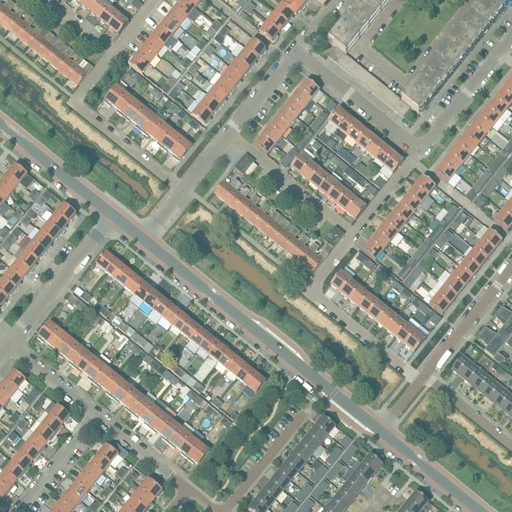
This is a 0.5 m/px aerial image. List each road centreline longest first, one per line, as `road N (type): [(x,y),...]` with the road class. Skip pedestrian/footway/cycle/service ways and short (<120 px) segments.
road 1 (unclassified): [(380,428),(144,238)]
road 2 (residential): [(421,376),(309,290),(354,234)]
road 3 (residential): [(9,343),(113,214)]
road 4 (residential): [(421,151),(295,51)]
road 5 (residential): [(354,234),(229,133)]
road 6 (residential): [(421,151),(511,37)]
road 7 (residential): [(511,262),(421,376)]
road 8 (unclassified): [(113,214),(0,123)]
road 9 (unclassified): [(185,189),(74,100)]
road 10 (unclassified): [(484,511),(380,428)]
road 11 (residential): [(223,511),(304,412)]
road 12 (residential): [(14,511),(96,414)]
